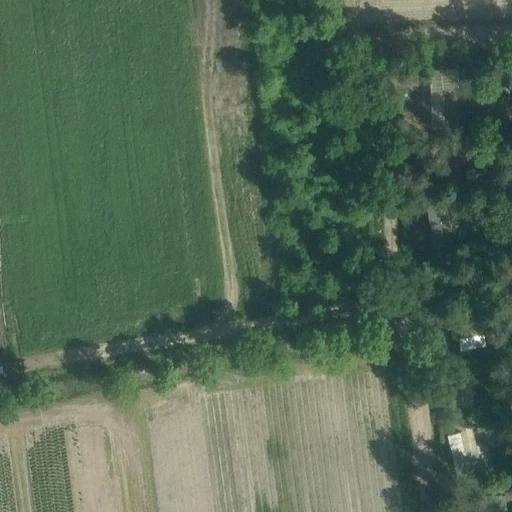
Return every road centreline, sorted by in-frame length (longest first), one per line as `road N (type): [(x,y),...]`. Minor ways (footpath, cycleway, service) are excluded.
road 1 (track): [(0,366),(392,303)]
road 2 (track): [(352,30),(392,303)]
road 3 (track): [(392,303),(416,511)]
road 4 (track): [(511,23),(352,30)]
